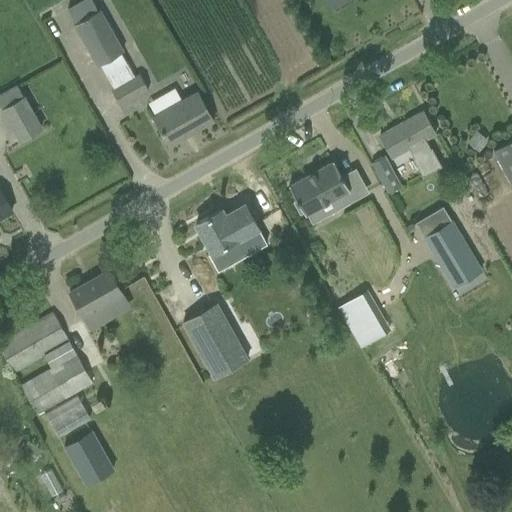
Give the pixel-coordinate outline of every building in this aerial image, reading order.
[(112,87),(122,105),(149,89),(140,72),(134,76),(120,52),(124,51),(100,8),(97,10),(91,0),(83,0),(69,9),(76,22),(74,24),(97,65),(99,63),(112,87)] [(169,145),(213,121),(197,94),(163,113),(161,110),(153,115),(169,145)] [(43,128),(25,95),(23,95),(2,107),(1,107),(19,140),(43,128)] [(435,134),(423,111),(379,135),(392,158),(409,148),(414,158),(413,159),(423,176),(441,165),(431,148),(430,149),(424,139),(435,134)] [(476,130),(474,133),(467,142),(479,151),(486,143),(488,139),(476,130)] [(511,140),(494,150),(511,179),(511,140)] [(388,192),(400,185),(384,155),(372,162),(388,192)] [(304,214),(306,213),(312,224),(337,210),(349,203),(343,192),(349,189),(333,160),(289,185),(296,199),(293,201),(300,213),(303,212),(304,214)] [(0,217),(12,211),(0,190),(0,217)] [(220,209),(196,223),(213,253),(239,238),(237,234),(256,223),(249,210),(228,222),(220,209)] [(456,232),(428,248),(447,281),(460,273),(466,283),(481,275),(456,232)] [(122,293),(109,269),(69,292),(82,315),(122,293)] [(182,321),(214,378),(248,359),(216,302),(182,321)] [(93,380),(92,381),(53,312),(0,341),(0,348),(14,372),(44,354),(51,366),(21,384),(37,414),(78,391),(82,398),(98,390),(93,380)] [(331,332),(324,320),(315,325),(321,337),(331,332)] [(360,346),(379,335),(372,323),(353,334),(360,346)] [(71,402),(58,404),(59,414),(48,416),(49,426),(75,422),(71,402)] [(97,428),(67,442),(87,484),(117,470),(97,428)] [(31,443),(24,455),(34,461),(41,449),(31,443)]
